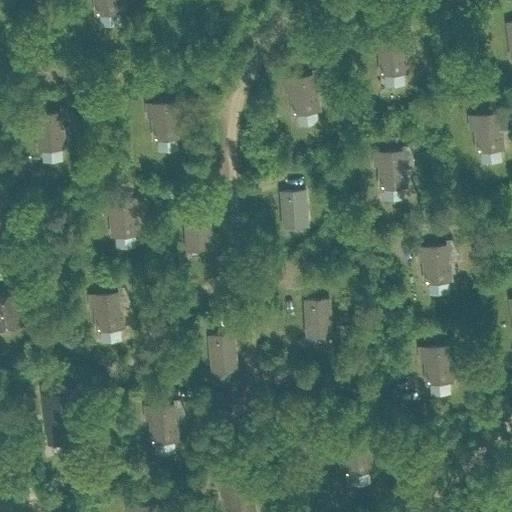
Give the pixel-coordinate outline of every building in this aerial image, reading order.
[(95,0),(97,12),(123,9),(121,0),(95,0)] [(381,72),(407,70),(405,34),(379,36),(381,72)] [(294,112),(320,108),(314,72),(288,76),(294,112)] [(155,137),(181,135),(177,99),(151,101),(155,137)] [(39,148),(65,145),(62,110),(36,112),(39,148)] [(478,149),(504,146),(500,110),(474,113),(478,149)] [(380,185),(406,184),(404,148),(378,149),(380,185)] [(57,151),(58,163),(75,162),(74,149),(57,151)] [(406,186),(394,188),(397,205),(408,203),(406,186)] [(103,188),(105,212),(111,212),(112,234),(138,232),(136,196),(121,197),(120,187),(103,188)] [(284,224),(308,223),(305,188),(282,190),(284,224)] [(187,247),(211,246),(209,211),(185,213),(187,247)] [(425,280),(451,278),(448,242),(422,244),(425,280)] [(98,328),(124,325),(120,289),(94,292),(98,328)] [(0,325),(22,322),(17,290),(0,292),(0,325)] [(307,333),(331,332),(329,297),(305,298),(307,333)] [(213,368),(236,366),(233,332),(210,334),(213,368)] [(427,380),(453,378),(450,342),(424,345),(427,380)] [(49,434),(82,430),(77,387),(44,391),(49,434)] [(152,440),(178,438),(175,402),(150,404),(152,440)] [(346,472),(372,468),(367,432),(341,436),(346,472)] [(229,511),(255,511),(251,477),(225,481),(229,511)] [(132,511),(158,511),(158,501),(132,503),(132,511)]
